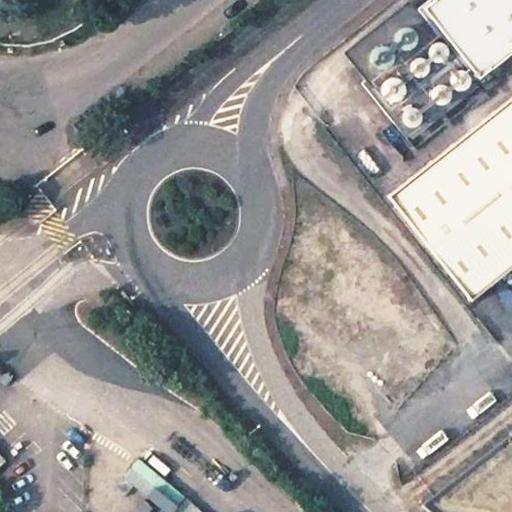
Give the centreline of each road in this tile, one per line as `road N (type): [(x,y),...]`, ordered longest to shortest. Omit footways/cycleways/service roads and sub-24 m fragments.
road 1 (unknown): [(260,511),(146,414),(0,306)]
road 2 (unclassified): [(215,0),(6,170),(0,162)]
road 3 (unknown): [(116,234),(0,291)]
